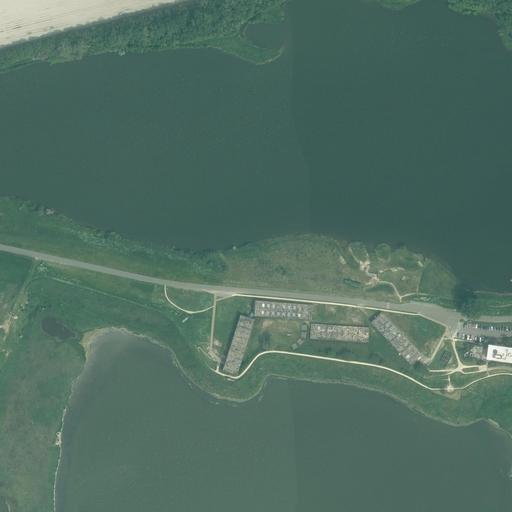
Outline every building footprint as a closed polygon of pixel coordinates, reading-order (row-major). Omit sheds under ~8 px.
[(254,315),(312,319),(313,305),(255,300),(254,315)] [(422,354),(382,312),(371,323),(411,365),(419,357),(422,354)] [(222,370),(237,374),(254,319),(240,314),(224,364),(222,370)] [(309,339),(368,343),(369,328),(311,324),(309,339)] [(499,361),(511,362),(511,347),(491,345),(491,347),(489,347),(489,348),(490,348),(489,358),(500,359),(499,361)] [(446,352),(441,361),(447,364),(452,355),(446,352)]
